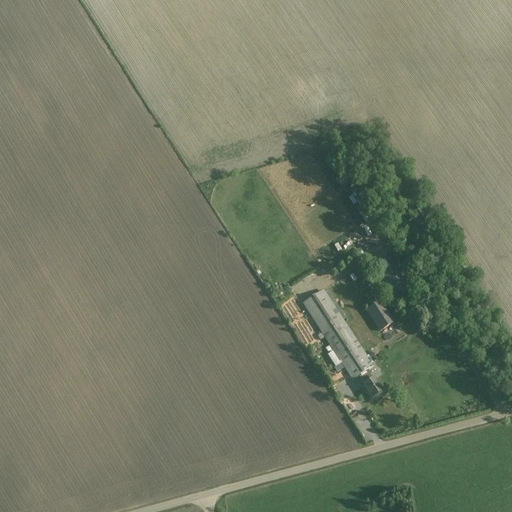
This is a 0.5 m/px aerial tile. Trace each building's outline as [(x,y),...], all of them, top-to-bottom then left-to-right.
[(317,274),(320,281),(331,275),(328,268),(317,274)] [(381,284),(393,303),(415,287),(403,269),(381,284)] [(355,274),(350,277),(356,285),(361,282),(355,274)] [(269,279),(263,282),(269,292),(274,289),(269,279)] [(331,300),(335,297),(331,288),(326,291),(331,300)] [(353,381),(374,367),(324,290),(303,304),(353,381)] [(338,308),(342,305),(337,299),(333,302),(338,308)] [(380,302),(367,311),(381,332),(394,323),(380,302)] [(346,308),(340,311),(347,322),(352,319),(346,308)] [(289,322),(293,331),(298,329),(294,319),(289,322)] [(372,399),(383,392),(374,380),(364,387),(372,399)] [(354,392),(356,395),(364,390),(362,386),(354,392)]
